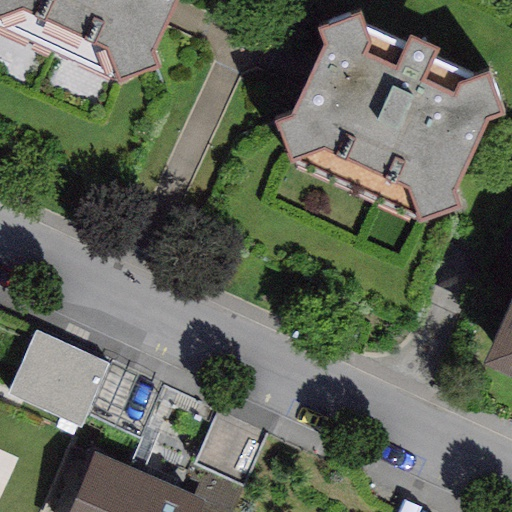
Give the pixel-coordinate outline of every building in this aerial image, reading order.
[(0,0),(0,26),(22,19),(104,59),(117,93),(156,76),(150,59),(177,0),(0,0)] [(361,25),(318,41),(325,58),(291,130),(276,135),(291,172),(324,161),(406,201),(418,234),(457,218),(452,201),(485,130),(500,127),(487,85),(474,91),(433,71),(436,61),(409,47),(404,57),(365,39),(361,25)] [(511,308),(480,376),(511,391),(511,308)] [(109,367),(35,335),(5,403),(79,436),(85,423),(109,367)] [(163,391),(109,367),(85,423),(138,447),(163,391)] [(188,501),(92,460),(69,511),(201,511),(203,508),(188,501)] [(200,474),(188,501),(203,508),(201,511),(237,511),(245,494),(200,474)]
